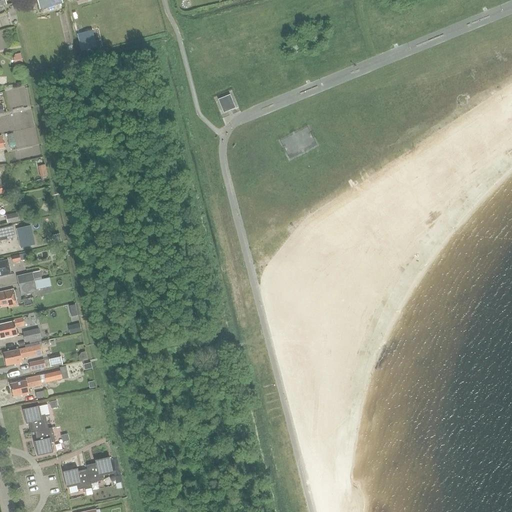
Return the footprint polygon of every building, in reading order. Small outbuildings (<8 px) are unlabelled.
[(37,0),(40,10),(63,4),(62,0),(37,0)] [(92,31),(86,33),(90,50),(97,48),(92,31)] [(86,33),(77,35),(81,52),(90,50),(86,33)] [(14,58),(15,64),(23,62),(21,54),(15,55),(16,58),(14,58)] [(230,95),(218,100),(222,110),(225,109),(226,112),(232,110),(231,107),(234,105),(230,95)] [(311,128),(283,137),(290,158),(318,149),(311,128)] [(5,216),(6,224),(18,221),(16,213),(5,216)] [(0,238),(14,235),(12,227),(0,229),(0,238)] [(31,228),(16,231),(20,249),(34,246),(31,228)] [(20,256),(12,257),(13,264),(21,262),(20,256)] [(0,277),(11,275),(8,261),(0,262),(0,277)] [(40,271),(17,276),(18,283),(19,286),(19,285),(41,280),(41,278),(40,271)] [(41,280),(19,285),(19,286),(21,294),(37,291),(37,289),(51,286),(50,278),(41,280)] [(9,308),(17,306),(14,290),(0,292),(0,308),(8,306),(9,308)] [(16,328),(25,326),(23,318),(14,320),(14,322),(0,324),(0,337),(0,339),(17,336),(16,328)] [(79,324),(72,326),(74,334),(81,332),(79,324)] [(25,333),(27,343),(43,340),(41,330),(25,333)] [(31,347),(3,353),(6,367),(15,365),(15,366),(22,365),(21,364),(23,363),(22,359),(33,357),(42,355),(40,345),(31,347)] [(60,356),(49,358),(49,361),(51,367),(51,368),(62,365),(61,356),(60,356)] [(29,363),(31,371),(46,368),(44,360),(29,363)] [(42,386),(42,384),(46,382),(46,383),(63,379),(61,372),(26,380),(26,382),(11,386),(14,398),(22,396),(22,397),(29,396),(29,395),(30,394),(29,389),(42,386)] [(35,393),(37,399),(46,397),(45,391),(35,393)] [(39,407),(23,410),(26,425),(29,424),(31,434),(35,433),(35,432),(49,429),(48,429),(45,416),(41,417),(39,407)] [(37,442),(34,442),(37,457),(54,453),(51,443),(55,442),(52,428),(48,429),(49,429),(35,432),(35,433),(37,442)] [(96,464),(86,466),(87,470),(88,470),(91,484),(91,483),(104,481),(104,476),(113,474),(110,458),(95,461),(96,464)] [(78,469),(63,472),(67,489),(77,486),(78,490),(92,487),(91,483),(91,484),(88,470),(87,470),(78,472),(78,469)]
